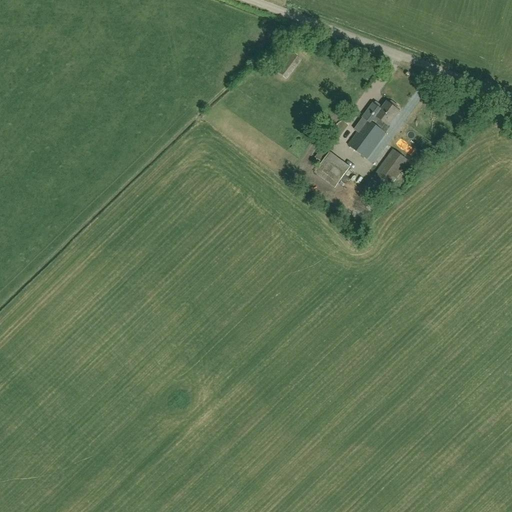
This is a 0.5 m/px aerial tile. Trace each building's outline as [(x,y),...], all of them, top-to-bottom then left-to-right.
[(286,80),(301,61),(289,52),(274,71),(286,80)] [(366,159),(385,134),(381,130),(386,124),(388,126),(399,111),(397,110),(398,109),(398,107),(392,102),(389,102),(388,104),(387,103),(383,108),(376,103),(374,105),(373,105),(363,118),(354,130),(358,133),(348,146),(366,159)] [(335,189),(350,168),(323,148),(315,158),(322,163),(314,174),(335,189)] [(388,189),(409,162),(393,150),(373,178),(388,189)] [(376,164),(382,154),(377,151),(371,161),(376,164)]
